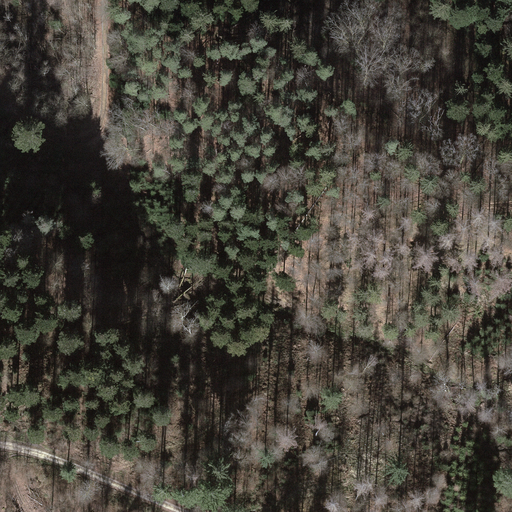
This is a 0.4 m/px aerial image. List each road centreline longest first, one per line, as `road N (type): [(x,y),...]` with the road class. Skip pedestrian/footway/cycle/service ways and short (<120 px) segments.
road 1 (track): [(105,0),(107,84),(85,134),(46,132),(0,100)]
road 2 (track): [(188,511),(0,444)]
